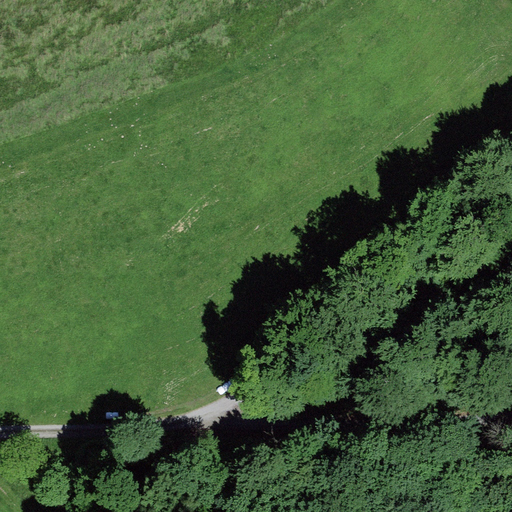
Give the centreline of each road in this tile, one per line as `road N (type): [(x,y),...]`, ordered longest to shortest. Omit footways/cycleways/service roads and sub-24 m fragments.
road 1 (track): [(511,162),(457,191),(277,363),(199,425)]
road 2 (track): [(199,425),(407,436),(511,421)]
road 3 (track): [(0,427),(199,425)]
